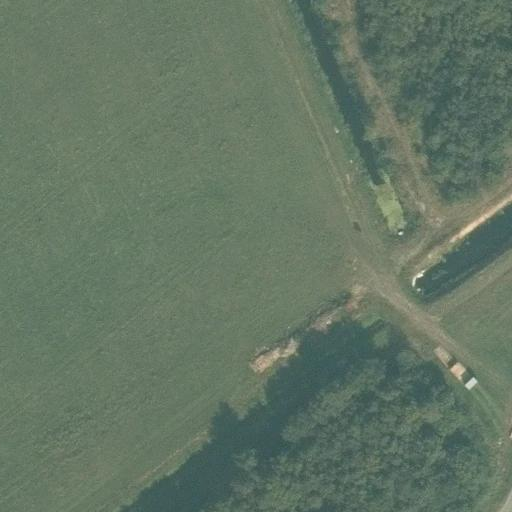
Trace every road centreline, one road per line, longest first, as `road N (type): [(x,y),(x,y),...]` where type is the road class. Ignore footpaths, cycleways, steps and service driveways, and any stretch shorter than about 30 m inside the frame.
road 1 (track): [(422,326),(165,511)]
road 2 (track): [(284,0),(395,265)]
